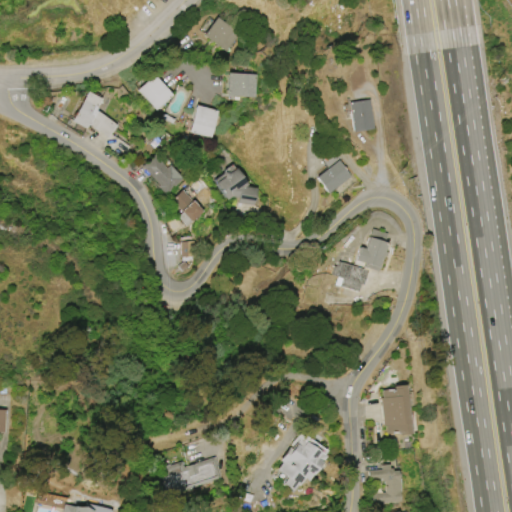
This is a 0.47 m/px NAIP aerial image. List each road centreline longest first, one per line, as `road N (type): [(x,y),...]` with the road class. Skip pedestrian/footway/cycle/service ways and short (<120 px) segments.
road 1 (residential): [(0,95),(133,186),(168,288),(191,287),(226,244),(299,246),(367,200),(390,200),(411,225)]
road 2 (motorway): [(419,34),(489,511)]
road 3 (motorway): [(511,445),(451,29)]
road 4 (residential): [(411,225),(399,310),(348,387),(347,511)]
road 5 (residential): [(0,77),(107,62),(144,41),(182,0)]
